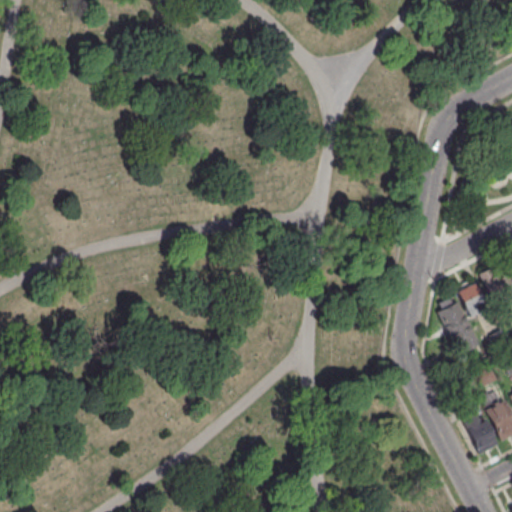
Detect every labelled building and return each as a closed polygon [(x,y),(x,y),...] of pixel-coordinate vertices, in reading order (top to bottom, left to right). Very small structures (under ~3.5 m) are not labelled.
[(511,282),(503,263),(511,258),(511,282)] [(477,273),(489,298),(505,290),(492,265),(477,273)] [(466,315),(454,290),(470,282),(483,307),(466,315)] [(434,311),(448,341),(456,337),(461,348),(472,343),(452,302),(447,304),(445,299),(437,303),(439,308),(434,311)] [(487,334),(492,345),(504,339),(499,329),(487,334)] [(511,370),(506,374),(500,362),(511,355),(511,370)] [(481,385),(474,372),(488,366),(494,378),(481,385)] [(511,432),(498,439),(482,407),(501,398),(511,420),(511,432)] [(476,452),(460,420),(478,411),(494,443),(476,452)]
